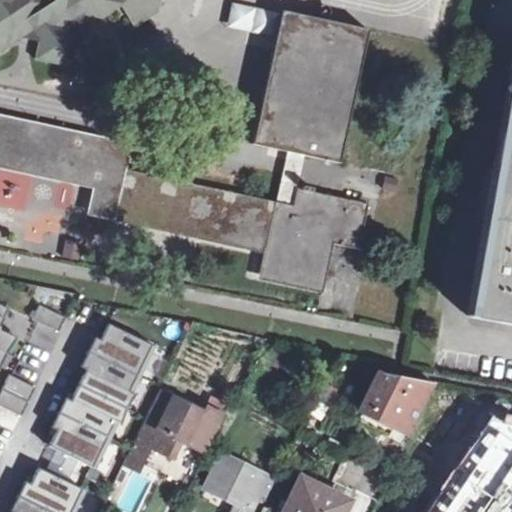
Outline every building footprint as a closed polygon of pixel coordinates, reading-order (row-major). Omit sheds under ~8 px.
[(11,0),(11,3),(0,0),(0,48),(11,51),(23,44),(39,48),(38,58),(44,68),(71,74),(84,67),(88,48),(81,38),(85,23),(99,27),(123,14),(130,23),(139,18),(147,20),(158,14),(161,0),(11,0)] [(230,3),(226,28),(270,36),(275,11),(230,3)] [(367,32),(281,13),(251,144),(338,164),(367,32)] [(511,55),(464,315),(511,323),(511,55)] [(133,143),(0,113),(0,160),(90,181),(86,210),(261,249),(256,277),(323,292),(331,249),(357,254),(366,206),(297,190),(293,209),(127,171),(133,143)] [(66,238),(61,256),(78,260),(82,242),(66,238)] [(32,320),(58,331),(64,317),(38,306),(32,320)] [(0,311),(0,371),(14,336),(0,330),(0,321),(3,313),(0,311)] [(186,334),(122,322),(111,345),(173,359),(186,334)] [(385,374),(367,410),(394,423),(414,432),(436,385),(385,374)] [(8,376),(0,396),(0,464),(31,384),(8,376)] [(155,410),(139,442),(152,449),(164,455),(174,460),(184,443),(208,455),(227,417),(210,408),(206,414),(177,399),(168,417),(155,410)] [(394,423),(367,410),(360,423),(387,437),(394,423)] [(152,449),(139,442),(127,465),(140,471),(152,449)] [(37,461),(33,471),(86,495),(99,467),(46,443),(37,461)] [(22,466),(33,471),(37,461),(28,456),(22,466)] [(204,493),(242,511),(243,511),(264,511),(265,510),(277,485),(222,457),(204,493)] [(18,511),(78,511),(86,495),(33,471),(22,466),(3,505),(18,511)] [(264,511),(344,511),(348,505),(301,482),(286,511),(267,511),(265,510),(264,511)]
